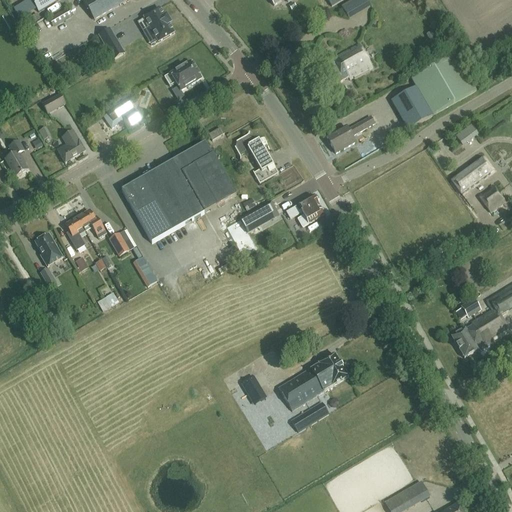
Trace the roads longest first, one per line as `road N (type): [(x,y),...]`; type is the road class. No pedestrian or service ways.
road 1 (tertiary): [(504,511),(327,188)]
road 2 (tertiary): [(0,217),(249,71)]
road 3 (unclassified): [(327,188),(511,81)]
road 4 (tertiary): [(327,188),(249,71)]
